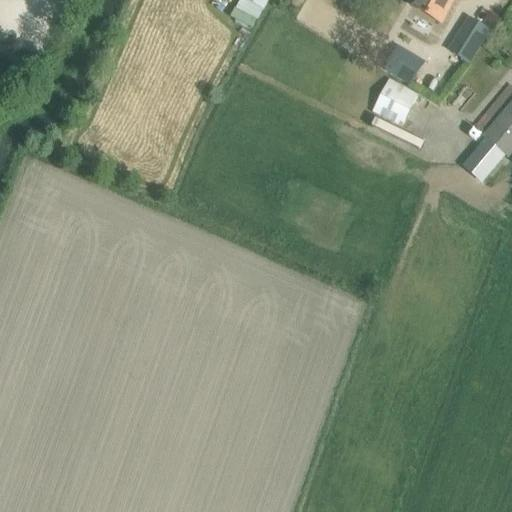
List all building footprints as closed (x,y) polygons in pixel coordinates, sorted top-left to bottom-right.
[(246,0),(263,9),(268,0),(246,0)] [(442,24),(454,0),(416,0),(412,8),(442,24)] [(459,36),(480,48),(490,32),(469,19),(459,36)] [(470,64),(480,48),(459,36),(449,52),(470,64)] [(383,73),(409,87),(423,60),(396,47),(383,73)] [(401,132),(418,99),(389,83),(371,116),(401,132)] [(511,103),(483,138),(511,162),(511,103)]
